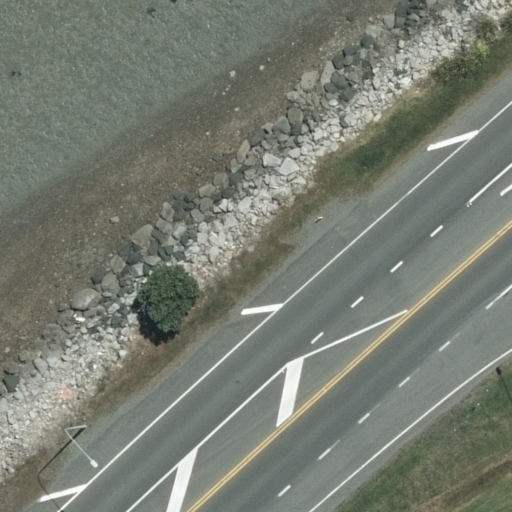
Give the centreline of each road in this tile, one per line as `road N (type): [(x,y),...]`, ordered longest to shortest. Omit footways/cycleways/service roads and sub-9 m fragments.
road 1 (trunk): [(315,402),(511,228)]
road 2 (residential): [(511,303),(315,402)]
road 3 (trunk): [(191,511),(315,402)]
